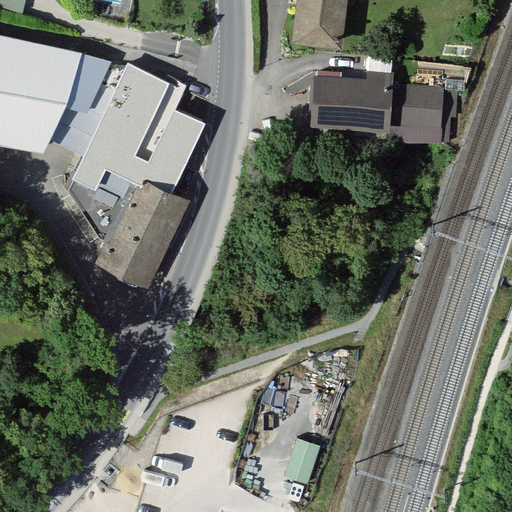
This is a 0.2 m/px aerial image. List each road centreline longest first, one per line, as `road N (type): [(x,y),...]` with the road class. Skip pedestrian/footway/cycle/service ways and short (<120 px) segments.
road 1 (tertiary): [(151,356),(188,276),(222,160),(233,0)]
road 2 (residential): [(151,356),(118,328),(42,186),(0,167)]
road 3 (tertiary): [(35,511),(117,412),(151,356)]
